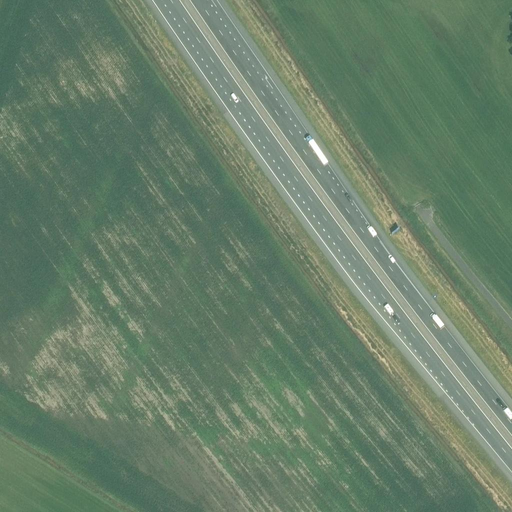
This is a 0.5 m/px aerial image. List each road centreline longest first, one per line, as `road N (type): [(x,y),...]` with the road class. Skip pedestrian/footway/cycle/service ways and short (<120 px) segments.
road 1 (motorway): [(170,0),(351,254),(511,460)]
road 2 (motorway): [(511,426),(197,0)]
road 3 (track): [(425,217),(511,324)]
